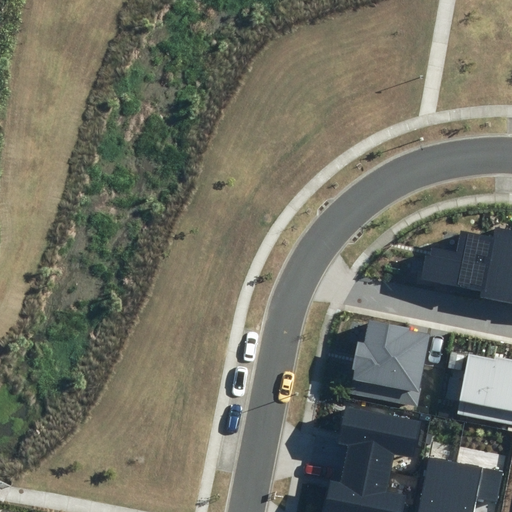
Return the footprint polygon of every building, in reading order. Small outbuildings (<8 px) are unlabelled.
[(504,302),(511,257),(511,229),(495,226),(493,237),(461,230),(456,252),(431,247),(430,257),(426,256),(421,280),(480,291),(479,297),(504,302)] [(349,392),(416,404),(430,334),(410,330),(410,328),(369,320),(365,344),(359,343),(349,392)] [(510,424),(511,414),(511,359),(495,356),(495,359),(469,354),(457,414),(510,424)] [(344,462),(391,472),(394,453),(416,458),(423,421),(346,405),(339,441),(348,443),(344,462)] [(447,511),(457,462),(429,456),(417,511),(447,511)] [(387,491),(391,472),(344,462),(340,483),(331,481),(324,511),(405,511),(409,495),(387,491)] [(497,501),(503,471),(457,462),(447,511),(474,511),(477,497),(497,501)]
